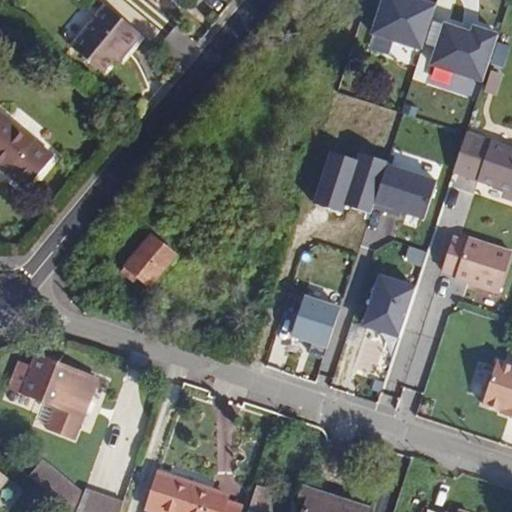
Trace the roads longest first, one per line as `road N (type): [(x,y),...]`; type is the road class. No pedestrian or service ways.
road 1 (residential): [(10,301),(511,466)]
road 2 (residential): [(10,301),(259,0)]
road 3 (unknown): [(394,428),(453,213)]
